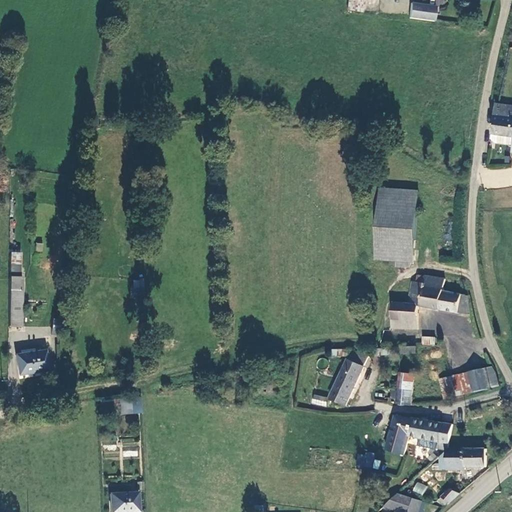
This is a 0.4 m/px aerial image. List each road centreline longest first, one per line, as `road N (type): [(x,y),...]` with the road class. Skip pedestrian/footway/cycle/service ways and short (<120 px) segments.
road 1 (track): [(472,271),(428,267),(407,276),(368,331),(16,408)]
road 2 (unclassified): [(511,383),(472,271),(484,104),(507,0)]
